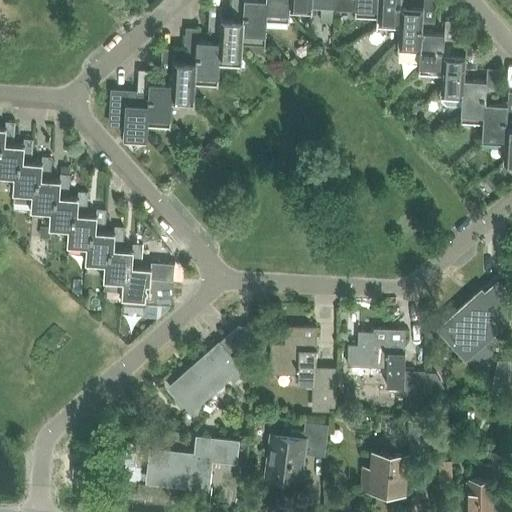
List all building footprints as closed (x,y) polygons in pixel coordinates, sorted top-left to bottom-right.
[(266,43),(266,34),(265,34),(267,11),(266,11),(267,0),(232,0),(232,7),(244,8),(243,20),(243,33),(243,42),(266,43)] [(268,12),(290,13),(289,13),(290,3),(289,3),(289,0),(267,0),(266,11),(267,11),(265,34),(266,34),(268,12)] [(308,5),(334,7),(334,0),(289,0),(289,3),(290,3),(289,13),(290,13),(290,11),(307,12),(308,5)] [(354,15),(378,17),(378,9),(377,9),(377,8),(378,9),(378,0),(334,0),(334,7),(354,8),(354,15)] [(377,25),(399,27),(400,20),(399,20),(399,19),(400,19),(401,7),(401,0),(378,0),(378,9),(377,8),(377,9),(378,9),(378,17),(377,18),(377,25)] [(404,57),(420,58),(421,44),(420,44),(420,43),(421,43),(422,30),(423,19),(435,19),(435,0),(424,0),(423,8),(401,7),(400,19),(399,19),(399,20),(400,20),(399,27),(398,50),(404,57)] [(242,58),(243,56),(242,55),(243,42),(243,33),(243,20),(221,18),(221,7),(210,6),(208,28),(220,29),(219,41),(220,41),(219,54),(219,65),(244,66),(245,58),(242,58)] [(419,73),(441,74),(442,68),(441,68),(441,67),(442,67),(443,54),(444,44),(456,45),(457,21),(445,20),(445,32),(422,30),(421,43),(420,43),(420,44),(421,44),(420,58),(419,73)] [(216,76),(219,77),(218,76),(219,54),(220,41),(219,41),(197,39),(198,26),(186,26),(185,49),(196,50),(196,62),(195,75),(196,75),(194,97),(195,98),(196,98),(196,81),(215,83),(216,76)] [(440,97),(462,98),(463,92),(462,92),(463,78),(464,78),(465,66),(477,67),(478,45),(466,44),(466,56),(443,54),(442,67),(441,67),(441,68),(442,68),(441,74),(440,97)] [(193,97),(195,98),(194,97),(196,75),(195,75),(196,62),(173,60),(174,49),(162,48),(161,70),(173,71),(172,83),(172,96),(171,118),(171,119),(172,119),(173,103),(193,104),(193,97)] [(461,120),(483,121),(484,115),(483,115),(483,114),(484,114),(485,102),(486,90),(498,91),(499,68),(487,68),(487,79),(464,78),(463,78),(462,92),(463,92),(462,98),(461,120)] [(169,118),(171,119),(171,118),(172,96),(172,83),(150,81),(150,70),(139,69),(137,91),(149,92),(148,105),(149,105),(148,117),(147,139),(148,139),(149,124),(169,125),(169,118)] [(139,139),(147,139),(148,117),(149,105),(148,105),(149,92),(137,91),(114,90),(111,125),(124,126),(124,138),(139,139)] [(482,141),(504,143),(504,138),(505,138),(506,125),(507,114),(511,114),(511,91),(508,91),(508,103),(485,102),(484,114),(483,114),(483,115),(484,115),(483,121),(482,141)] [(504,138),(504,143),(503,160),(511,161),(511,114),(507,114),(506,125),(505,138),(504,138)] [(15,138),(16,122),(12,122),(11,122),(6,121),(5,127),(0,126),(0,158),(1,158),(2,143),(6,143),(6,137),(15,138)] [(0,158),(0,175),(15,177),(19,177),(20,161),(24,162),(25,157),(32,157),(33,139),(25,139),(25,144),(14,143),(15,138),(6,137),(6,143),(2,143),(1,158),(0,158)] [(15,177),(13,203),(33,204),(33,194),(37,194),(38,179),(42,179),(43,174),(50,175),(52,157),(43,156),(43,162),(31,161),(32,157),(25,157),(24,162),(20,161),(19,177),(15,177)] [(69,174),(61,173),(61,179),(52,179),(50,179),(50,175),(43,174),(42,179),(38,179),(37,194),(33,194),(33,204),(32,210),(51,211),(56,212),(57,196),(61,196),(61,191),(68,192),(69,174)] [(79,197),(73,196),(67,196),(68,192),(61,191),(61,196),(57,196),(56,212),(51,211),(50,226),(50,227),(51,227),(69,229),(74,229),(75,214),(79,214),(79,209),(86,209),(88,192),(80,191),(79,197)] [(69,229),(68,245),(88,246),(92,246),(93,231),(97,231),(97,226),(104,227),(106,209),(97,208),(96,214),(94,214),(86,213),(86,209),(79,209),(79,214),(75,214),(74,229),(69,229)] [(123,243),(124,227),(116,226),(115,232),(104,231),(104,227),(97,226),(97,231),(93,231),(92,246),(88,246),(87,262),(103,263),(107,264),(108,248),(112,248),(113,242),(123,243)] [(107,264),(103,263),(101,280),(103,280),(103,289),(121,291),(120,297),(123,297),(123,280),(128,281),(129,274),(129,273),(126,272),(126,266),(132,266),(132,261),(141,261),(142,244),(136,244),(134,243),(134,249),(122,249),(123,243),(113,242),(112,248),(108,248),(107,264)] [(173,279),(174,262),(160,261),(157,261),(152,261),(152,267),(141,266),(141,261),(132,261),(132,266),(126,266),(126,272),(129,273),(129,274),(128,281),(123,280),(123,297),(144,298),(144,302),(145,302),(145,299),(146,299),(146,292),(148,292),(148,290),(148,287),(147,287),(147,283),(151,284),(151,277),(156,278),(173,279)] [(151,277),(151,284),(147,283),(147,287),(148,287),(148,290),(172,292),(173,279),(156,278),(151,277)] [(442,324),(445,328),(442,330),(464,356),(503,321),(504,286),(498,279),(478,297),(475,294),(442,324)] [(172,292),(148,290),(148,292),(146,292),(146,299),(145,299),(145,302),(154,303),(167,304),(171,304),(172,292)] [(270,372),(298,372),(298,383),(315,383),(314,409),(329,409),(329,405),(335,406),(336,367),(316,366),(317,341),(317,325),(285,325),(284,342),(270,342),(270,372)] [(219,340),(168,384),(170,386),(191,409),(230,374),(233,378),(241,371),(243,372),(250,373),(253,327),(227,349),(219,340)] [(403,393),(424,394),(424,372),(424,370),(404,369),(406,328),(374,327),(373,345),(367,344),(366,365),(387,366),(386,385),(403,386),(403,393)] [(424,372),(424,394),(446,392),(436,373),(424,372)] [(409,394),(409,407),(424,408),(424,395),(409,394)] [(348,410),(335,408),(333,417),(346,419),(348,410)] [(428,417),(407,418),(409,444),(429,443),(428,417)] [(290,430),(290,436),(272,434),(267,474),(299,478),(302,452),(324,454),(328,427),(305,424),(305,432),(290,430)] [(244,455),(246,443),(198,437),(196,454),(152,449),(148,480),(207,487),(210,457),(235,460),(235,454),(244,455)] [(375,449),(374,466),(361,465),(359,489),(406,493),(409,452),(375,449)] [(491,451),(491,475),(509,475),(509,450),(491,451)] [(437,460),(438,481),(451,480),(450,459),(437,460)] [(501,511),(502,497),(493,497),(493,479),(469,479),(468,511),(501,511)]
